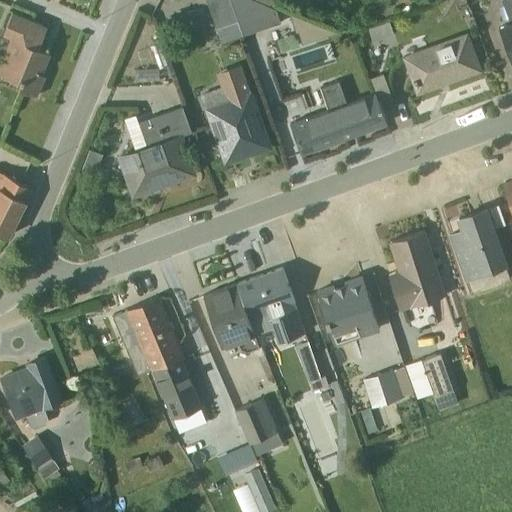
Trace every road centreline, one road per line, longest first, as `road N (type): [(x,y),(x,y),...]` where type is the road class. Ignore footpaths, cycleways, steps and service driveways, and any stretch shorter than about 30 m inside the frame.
road 1 (residential): [(35,278),(104,270),(511,121)]
road 2 (residential): [(128,0),(39,219),(35,278)]
